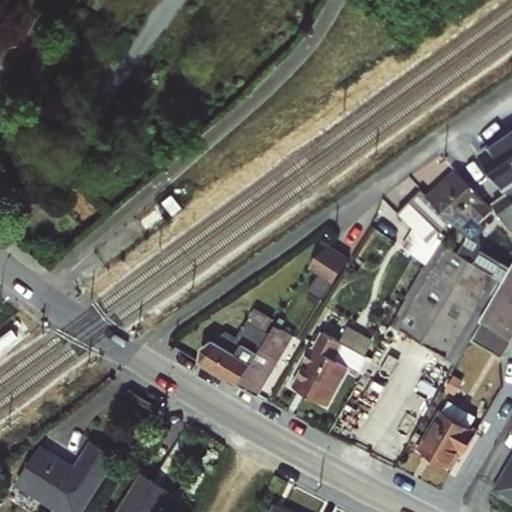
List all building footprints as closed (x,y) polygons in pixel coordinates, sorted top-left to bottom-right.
[(511,128),(483,145),(510,193),(498,200),(511,224),(511,128)] [(511,259),(494,251),(482,238),(495,226),(503,210),(466,172),(456,167),(431,191),(424,188),(402,209),(416,224),(405,246),(434,260),(452,223),(440,211),(443,205),(470,233),(463,248),(447,241),(404,328),(461,356),(464,352),(472,336),(508,354),(511,345),(511,259)] [(328,239),(315,265),(322,269),(312,287),(328,296),(351,251),(328,239)] [(222,324),(203,360),(264,393),(299,328),(257,305),(241,334),(222,324)] [(350,364),(370,370),(376,351),(315,332),(297,387),(338,400),(350,364)] [(422,449),(459,467),(485,415),(448,397),(422,449)] [(44,440),(19,483),(68,511),(86,511),(121,453),(93,437),(80,461),(44,440)] [(511,460),(497,493),(511,499),(511,460)] [(166,511),(181,487),(145,466),(118,511),(166,511)] [(303,511),(278,500),(272,511),(303,511)]
